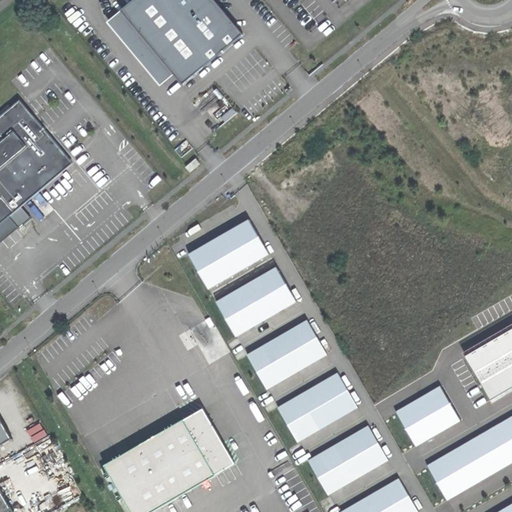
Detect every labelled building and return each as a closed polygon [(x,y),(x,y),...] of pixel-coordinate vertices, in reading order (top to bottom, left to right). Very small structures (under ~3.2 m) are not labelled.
[(185,87),(247,36),(217,0),(134,0),(122,10),(176,75),(185,87)] [(176,75),(122,10),(109,21),(163,86),(176,75)] [(0,118),(0,227),(1,228),(76,164),(21,101),(0,118)] [(252,220),(191,254),(211,290),(272,256),(252,220)] [(280,268),(220,302),(240,337),(300,303),(280,268)] [(309,320),(249,354),(269,390),(330,356),(309,320)] [(511,330),(466,357),(491,400),(511,388),(511,330)] [(340,373),(280,407),(300,443),(360,409),(340,373)] [(442,386),(397,413),(416,446),(461,420),(442,386)] [(204,410),(106,466),(132,511),(153,511),(236,464),(204,410)] [(0,446),(14,439),(0,413),(0,446)] [(511,417),(427,466),(447,501),(511,462),(511,417)] [(370,426),(310,460),(330,495),(391,461),(370,426)] [(420,511),(401,478),(341,511),(420,511)] [(15,511),(0,483),(0,511),(15,511)]
